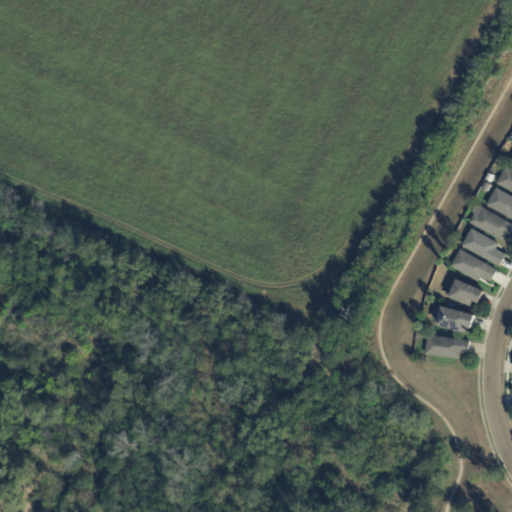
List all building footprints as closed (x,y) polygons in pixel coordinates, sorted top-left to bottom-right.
[(511,191),(497,183),(507,166),(511,168),(511,191)] [(490,185),(487,192),(481,189),(485,182),(490,185)] [(511,218),(488,205),(497,188),(511,196),(511,218)] [(511,239),(507,237),(504,242),(470,223),(475,213),(479,215),(484,207),(511,222),(511,239)] [(497,249),(507,254),(500,266),(463,246),(472,228),(500,243),(497,249)] [(491,282),(482,276),(479,282),(451,266),(461,249),(498,270),(491,282)] [(483,294),(479,303),(471,300),(468,305),(442,294),(447,284),(453,287),(457,278),(485,291),(483,294)] [(474,318),(471,328),(468,327),(466,333),(437,325),(439,316),(431,314),(434,304),(475,315),(474,318)] [(470,343),(469,355),(460,354),(459,360),(425,355),(428,336),(471,342),(470,343)]
